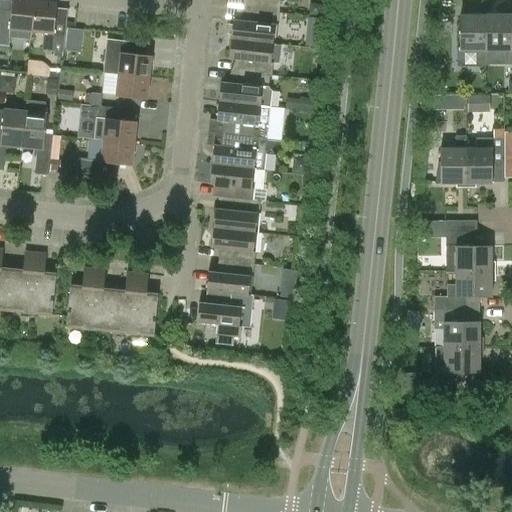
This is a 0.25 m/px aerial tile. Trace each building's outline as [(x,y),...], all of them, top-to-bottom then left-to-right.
[(12,0),(12,1),(2,0),(0,0),(0,4),(0,45),(8,47),(9,39),(29,41),(30,31),(34,2),(19,0),(12,0)] [(229,16),(241,18),(243,2),(232,0),(229,16)] [(279,0),(259,0),(258,11),(278,13),(279,0)] [(55,4),(34,2),(30,31),(44,33),(43,51),(44,51),(43,57),(54,58),(53,66),(59,67),(61,52),(63,52),(65,36),(52,34),(55,4)] [(234,20),(232,39),(275,44),(278,13),(258,11),(257,22),(234,20)] [(460,15),(459,48),(457,48),(457,68),(486,68),(486,52),(485,52),(485,15),(460,15)] [(485,15),(485,52),(486,52),(501,52),(501,59),(511,59),(511,27),(510,28),(511,15),(485,15)] [(307,45),(316,47),(321,19),(311,18),(307,45)] [(275,44),(232,39),(230,59),(250,61),(249,73),(269,75),(272,75),(275,44)] [(77,42),(67,41),(66,52),(76,54),(77,42)] [(117,73),(149,77),(151,57),(148,57),(122,54),(120,54),(117,73)] [(31,61),(30,73),(51,76),(53,64),(31,61)] [(231,71),(231,83),(221,82),(219,102),(270,107),(271,92),(268,88),(269,75),(249,73),(231,71)] [(149,77),(117,73),(115,95),(146,98),(149,77)] [(89,106),(101,106),(102,94),(90,93),(89,106)] [(470,95),(470,113),(492,112),(491,95),(470,95)] [(24,112),(23,112),(20,149),(38,151),(35,174),(47,175),(52,135),(43,133),(44,115),(46,103),(26,101),(24,112)] [(219,102),(215,134),(265,138),(263,136),(264,127),(267,127),(270,107),(219,102)] [(101,106),(89,106),(89,118),(95,118),(93,140),(101,141),(132,143),(134,121),(122,120),(123,109),(101,107),(101,106)] [(274,107),(270,138),(281,139),(286,108),(274,107)] [(23,112),(0,109),(0,169),(0,170),(3,147),(20,149),(23,112)] [(475,149),(466,149),(466,185),(491,185),(491,184),(503,184),(503,179),(511,179),(511,133),(504,133),(504,130),(492,130),(492,139),(475,139),(475,149)] [(215,134),(214,145),(212,165),(264,170),(266,153),(276,144),(282,145),(283,140),(265,138),(215,134)] [(439,150),(439,162),(437,162),(435,184),(440,184),(440,185),(466,185),(466,149),(465,136),(455,136),(455,150),(439,150)] [(101,141),(99,161),(115,162),(130,164),(132,143),(101,141)] [(77,158),(76,173),(94,175),(95,160),(87,159),(77,158)] [(264,170),(212,165),(210,184),(213,184),(212,196),(216,197),(253,201),(255,189),(262,190),(264,170)] [(215,208),(213,228),(258,233),(261,202),(253,201),(216,197),(220,209),(215,208)] [(445,223),(446,248),(445,273),(455,273),(492,272),(492,248),(477,248),(477,223),(445,223)] [(258,233),(213,228),(211,248),(216,249),(218,261),(254,265),(258,233)] [(0,312),(52,317),(56,275),(45,274),(46,255),(25,253),(23,272),(12,270),(2,269),(3,251),(0,250),(0,312)] [(218,262),(214,273),(208,272),(206,293),(208,293),(242,296),(251,297),(254,265),(218,261),(218,262)] [(286,269),(283,297),(292,298),(295,270),(286,269)] [(70,286),(68,307),(66,328),(154,337),(158,295),(147,294),(149,275),(127,273),(126,292),(103,290),(105,271),(84,270),(82,287),(70,286)] [(446,285),(446,298),(433,299),(433,311),(479,311),(479,299),(492,299),(492,272),(455,273),(455,285),(446,285)] [(208,293),(205,305),(198,304),(197,323),(216,326),(215,337),(239,339),(242,307),(241,306),(242,296),(208,293)] [(273,300),(271,319),(287,321),(289,302),(273,300)] [(479,323),(479,311),(433,311),(433,324),(433,330),(443,330),(443,347),(443,348),(480,348),(480,323),(479,323)] [(443,348),(443,347),(435,347),(435,374),(437,374),(437,383),(453,383),(453,374),(480,374),(480,348),(443,348)]
